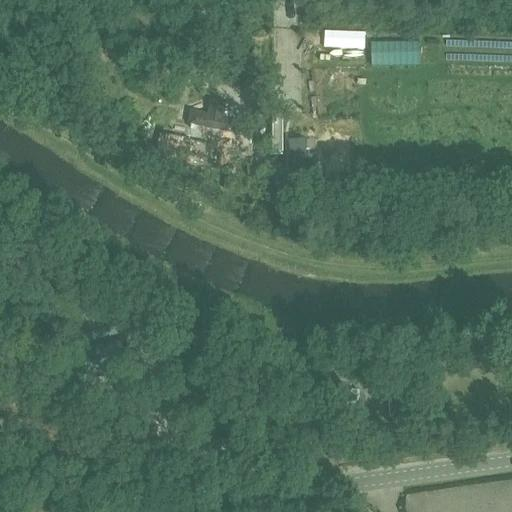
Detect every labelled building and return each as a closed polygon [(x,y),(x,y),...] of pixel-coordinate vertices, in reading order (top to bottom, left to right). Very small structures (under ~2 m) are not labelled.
[(159,140),(156,151),(158,154),(157,156),(202,165),(239,172),(242,152),(240,152),(243,138),(245,139),(249,118),(196,108),(192,128),(194,129),(192,142),(188,141),(161,136),(161,138),(159,140)] [(305,139),(289,141),(292,184),(308,183),(305,139)] [(117,365),(110,337),(81,343),(90,383),(109,379),(106,367),(117,365)] [(60,366),(76,346),(65,338),(49,359),(60,366)] [(390,418),(419,416),(417,393),(388,396),(390,418)]
